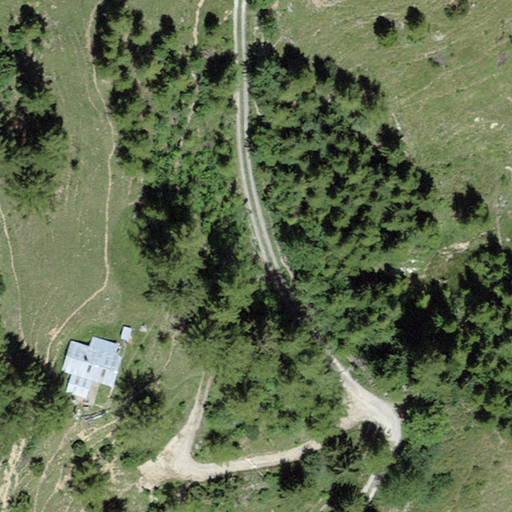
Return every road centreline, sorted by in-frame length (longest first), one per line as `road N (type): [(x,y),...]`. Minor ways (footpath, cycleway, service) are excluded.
road 1 (track): [(360,511),(391,438),(382,415),(339,384),(259,249),(242,190),(242,0)]
road 2 (track): [(382,415),(352,417),(306,451),(183,476),(168,454),(200,383)]
